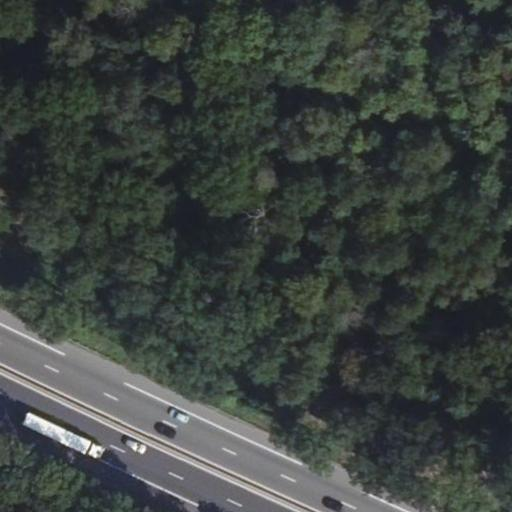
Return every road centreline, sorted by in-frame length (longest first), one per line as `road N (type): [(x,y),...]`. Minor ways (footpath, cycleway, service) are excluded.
road 1 (motorway): [(364,511),(0,344)]
road 2 (motorway): [(0,391),(251,511)]
